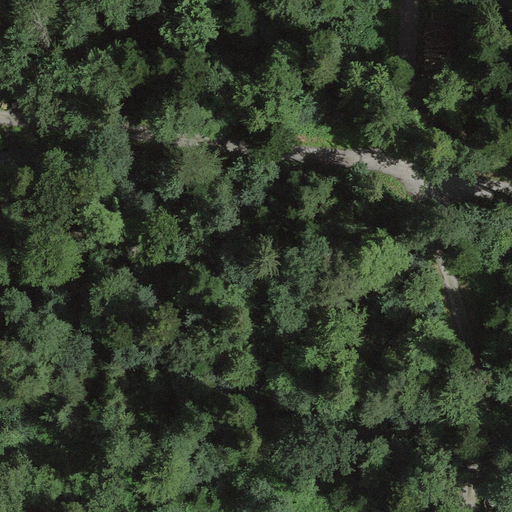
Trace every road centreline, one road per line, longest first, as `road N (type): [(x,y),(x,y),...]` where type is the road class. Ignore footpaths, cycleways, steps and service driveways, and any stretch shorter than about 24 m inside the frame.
road 1 (track): [(511,182),(423,170),(475,365),(482,427),(476,476),(460,511)]
road 2 (track): [(0,118),(423,170)]
road 3 (track): [(406,0),(404,166)]
